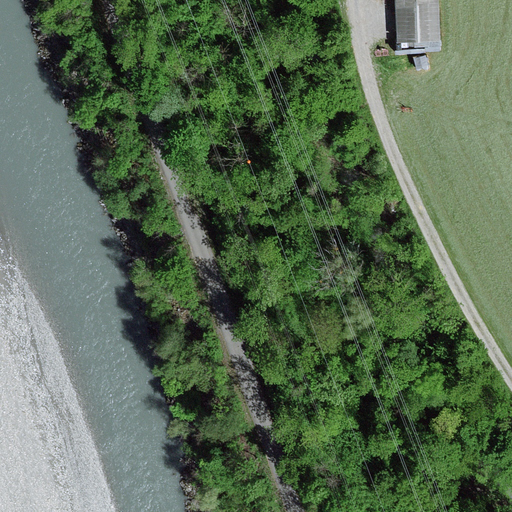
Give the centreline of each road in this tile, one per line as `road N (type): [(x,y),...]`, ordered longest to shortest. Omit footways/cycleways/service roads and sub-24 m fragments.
road 1 (track): [(283,511),(216,298),(96,0)]
road 2 (track): [(353,0),(371,99),(421,226),(511,379)]
